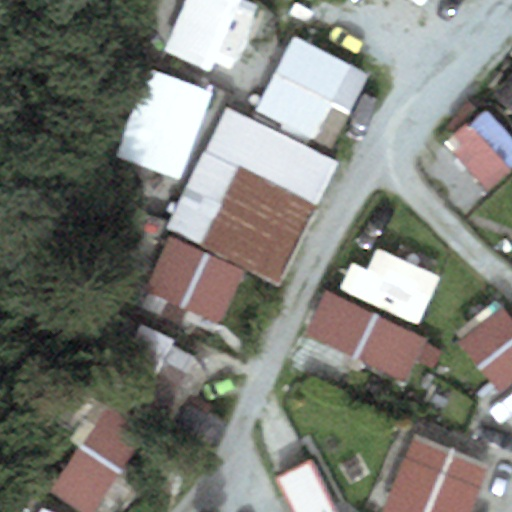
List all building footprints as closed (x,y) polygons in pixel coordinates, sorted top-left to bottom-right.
[(294,36),(258,105),(332,144),(368,74),(294,36)] [(422,341),(331,298),(311,349),(402,390),(422,341)] [(511,321),(505,313),(458,349),(491,403),(511,387),(511,321)] [(106,404),(43,490),(72,511),(108,511),(159,442),(106,404)] [(471,511),(488,474),(420,449),(389,511),(471,511)]
